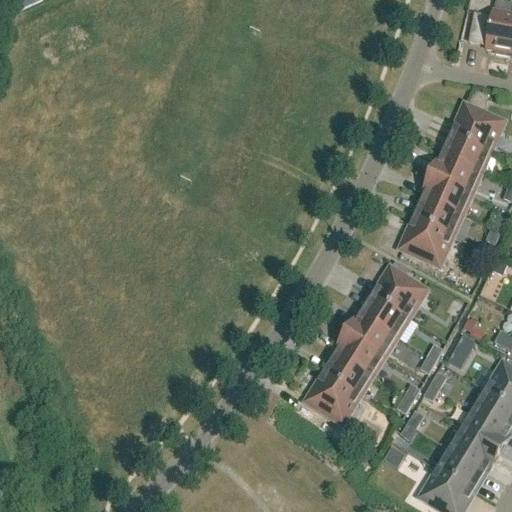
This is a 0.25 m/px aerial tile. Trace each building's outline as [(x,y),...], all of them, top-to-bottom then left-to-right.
[(495,58),(509,61),(511,45),(511,16),(494,14),(493,21),(475,18),(471,43),(488,46),(487,53),(496,55),(495,58)] [(503,127),(466,110),(452,140),(490,157),(503,127)] [(452,140),(444,158),(443,160),(481,177),(490,157),(452,140)] [(442,164),(440,163),(433,181),(472,198),(481,177),(443,160),(442,164)] [(433,181),(425,198),(426,198),(425,202),(462,219),(472,198),(433,181)] [(425,202),(423,205),(415,222),(453,239),(462,219),(425,202)] [(502,236),(507,223),(498,219),(492,232),(502,236)] [(415,222),(402,253),(440,269),(453,239),(415,222)] [(496,249),(502,236),(492,232),(487,245),(496,249)] [(409,274),(396,266),(391,273),(404,281),(409,274)] [(426,295),(404,281),(391,273),(374,301),(409,323),(426,295)] [(374,301),(363,317),(361,320),(396,342),(409,323),(374,301)] [(360,323),(358,322),(348,338),(384,361),(396,342),(361,320),(360,323)] [(468,323),(463,333),(472,337),(477,327),(468,323)] [(511,340),(501,335),(495,347),(511,355),(511,340)] [(348,338),(338,355),(339,355),(337,358),(372,380),(384,361),(348,338)] [(456,353),(469,360),(477,347),(464,340),(456,353)] [(444,354),(435,349),(428,362),(437,367),(444,354)] [(337,358),(336,361),(325,378),(360,400),(372,380),(337,358)] [(421,374),(430,379),(437,367),(428,362),(421,374)] [(511,411),(511,372),(504,368),(487,396),(511,411)] [(441,394),(448,382),(439,376),(432,389),(441,394)] [(325,378),(308,405),(343,427),(360,400),(325,378)] [(414,406),(421,394),(412,389),(405,401),(414,406)] [(434,406),(441,394),(432,389),(425,401),(434,406)] [(511,411),(487,396),(475,415),(510,437),(511,433),(511,411)] [(407,418),(414,406),(405,401),(398,413),(407,418)] [(475,415),(463,434),(499,457),(509,440),(508,440),(510,437),(475,415)] [(417,433),(425,421),(416,416),(409,428),(417,433)] [(410,445),(417,433),(409,428),(401,440),(410,445)] [(488,472),(489,473),(499,457),(463,434),(451,454),(486,475),(488,472)] [(394,453),(386,465),(399,474),(407,461),(394,453)] [(451,454),(450,456),(439,473),(475,495),(486,475),(451,454)] [(439,473),(422,501),(439,511),(464,511),(475,495),(439,473)]
